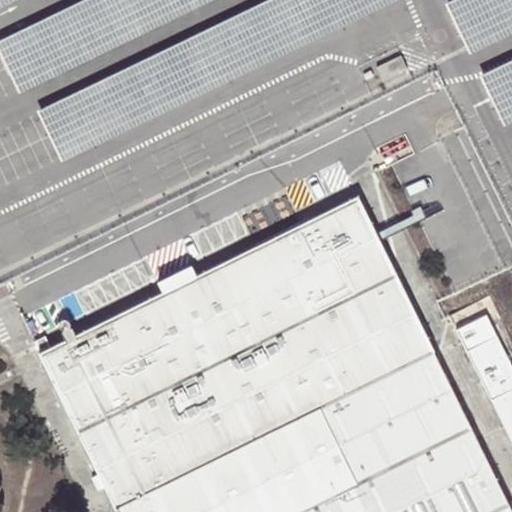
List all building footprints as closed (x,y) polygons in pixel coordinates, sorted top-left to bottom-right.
[(83,0),(0,40),(0,48),(21,92),(213,0),(83,0)] [(268,0),(37,111),(61,160),(395,0),(268,0)] [(511,0),(451,0),(446,3),(470,53),(511,32),(511,0)] [(400,55),(376,66),(383,81),(407,70),(400,55)] [(511,59),(480,75),(504,125),(511,120),(511,59)] [(371,69),(363,73),(367,79),(375,75),(371,69)] [(57,346),(137,511),(503,511),(353,200),(57,346)] [(511,370),(485,314),(454,328),(511,446),(511,370)]
